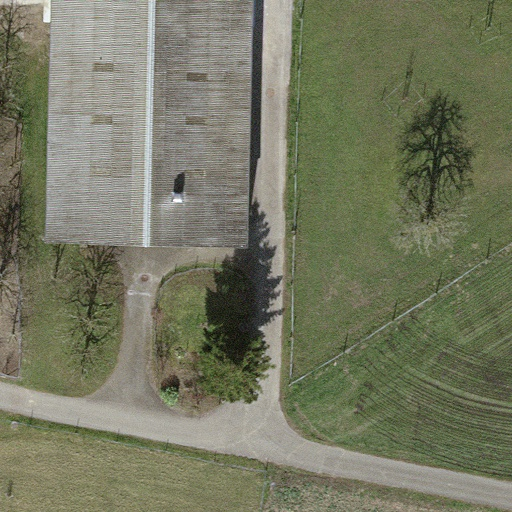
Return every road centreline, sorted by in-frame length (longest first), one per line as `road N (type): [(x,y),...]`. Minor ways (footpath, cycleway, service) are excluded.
road 1 (track): [(270,0),(259,444)]
road 2 (track): [(259,444),(0,395)]
road 3 (track): [(511,496),(259,444)]
road 4 (track): [(146,280),(120,420)]
